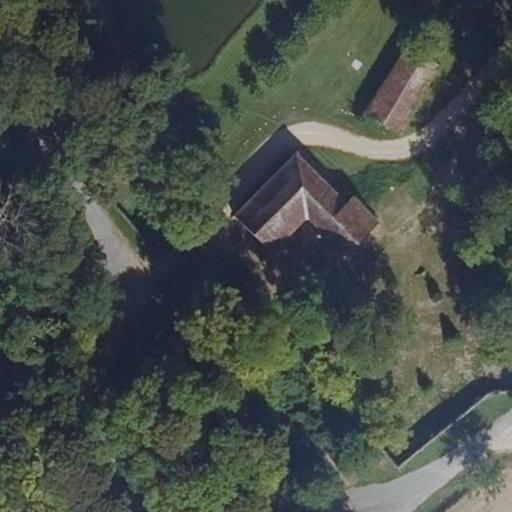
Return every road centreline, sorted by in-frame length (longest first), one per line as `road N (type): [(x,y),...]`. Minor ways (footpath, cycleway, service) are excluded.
road 1 (unclassified): [(0,104),(151,285),(97,451),(140,511)]
road 2 (unclassified): [(511,418),(401,511)]
